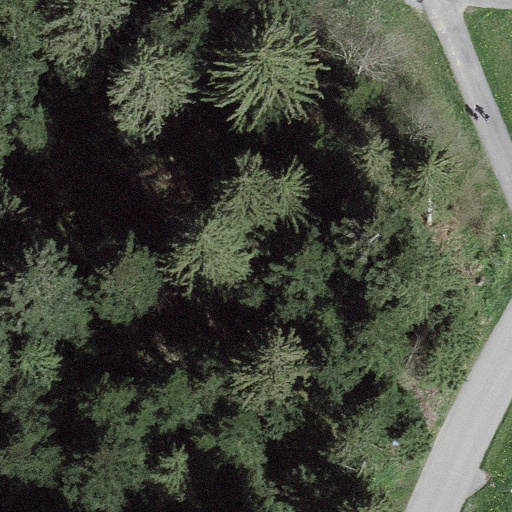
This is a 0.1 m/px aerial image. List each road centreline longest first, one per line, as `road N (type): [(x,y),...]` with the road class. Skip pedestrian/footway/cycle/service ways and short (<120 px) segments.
road 1 (track): [(511,173),(431,0)]
road 2 (unclassified): [(433,511),(511,347)]
